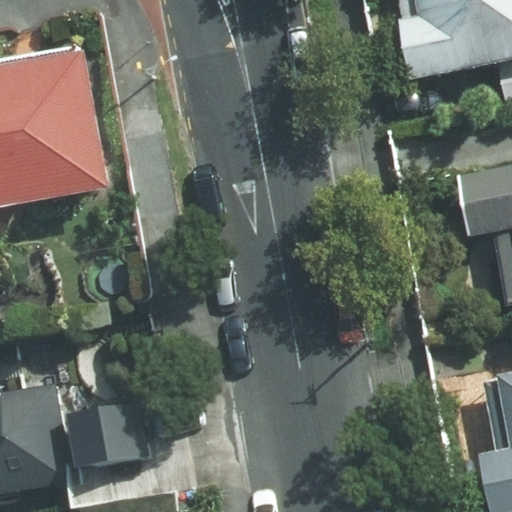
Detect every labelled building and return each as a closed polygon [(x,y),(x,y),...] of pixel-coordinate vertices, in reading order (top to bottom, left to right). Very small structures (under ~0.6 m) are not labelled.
[(511,116),(511,0),(393,0),(409,89),(499,73),(507,117),(511,116)] [(0,215),(118,193),(90,51),(0,68),(0,215)] [(511,174),(456,184),(466,246),(467,252),(494,247),(504,316),(511,314),(511,174)] [(477,460),(486,511),(511,511),(511,380),(482,386),(495,457),(477,460)] [(57,399),(0,408),(0,500),(72,488),(57,399)] [(152,403),(79,412),(86,474),(159,466),(152,403)]
